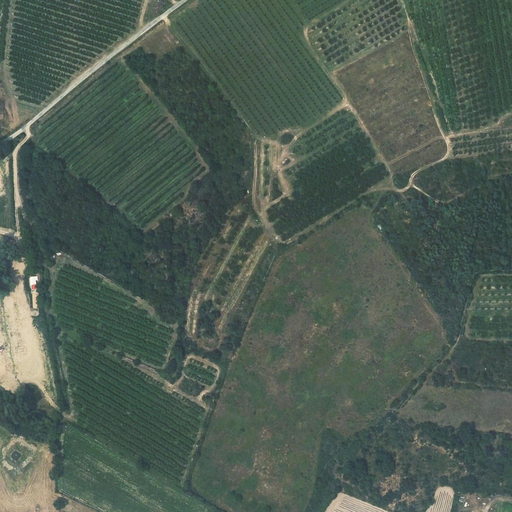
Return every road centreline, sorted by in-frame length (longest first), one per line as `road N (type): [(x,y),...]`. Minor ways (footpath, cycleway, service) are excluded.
road 1 (track): [(401,0),(448,147),(404,189),(392,190),(305,25)]
road 2 (track): [(349,103),(285,147),(258,139),(162,15)]
road 3 (unclassified): [(0,143),(184,0)]
